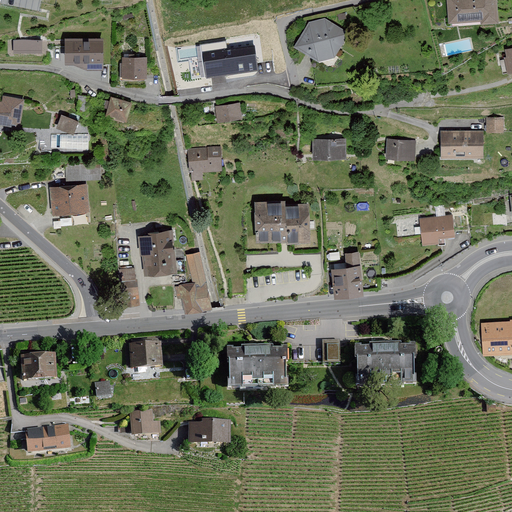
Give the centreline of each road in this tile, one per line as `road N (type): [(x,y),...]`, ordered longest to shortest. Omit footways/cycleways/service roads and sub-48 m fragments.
road 1 (tertiary): [(447,297),(95,329)]
road 2 (residential): [(0,66),(57,70),(151,100),(233,92)]
road 3 (residential): [(233,92),(239,84),(293,75),(280,30),(287,18),(362,0)]
road 4 (residential): [(95,329),(82,286),(0,207)]
road 5 (residential): [(233,92),(272,90),(327,110),(378,111)]
road 6 (primary): [(447,297),(466,359),(511,389)]
